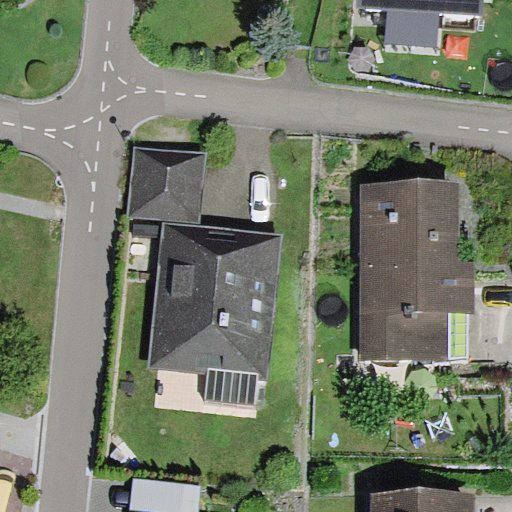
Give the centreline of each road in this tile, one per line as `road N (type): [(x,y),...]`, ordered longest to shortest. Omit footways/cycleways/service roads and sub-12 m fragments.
road 1 (residential): [(511,138),(99,82)]
road 2 (residential): [(91,146),(55,511)]
